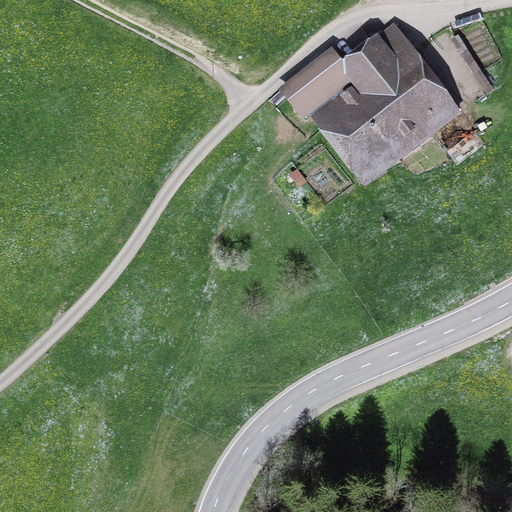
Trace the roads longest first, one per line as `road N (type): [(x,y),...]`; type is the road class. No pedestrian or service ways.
road 1 (track): [(509,0),(380,11),(322,39),(221,128),(81,307),(0,383)]
road 2 (secondary): [(212,511),(248,446),(308,392),(511,301)]
road 3 (track): [(89,0),(207,63),(249,102)]
